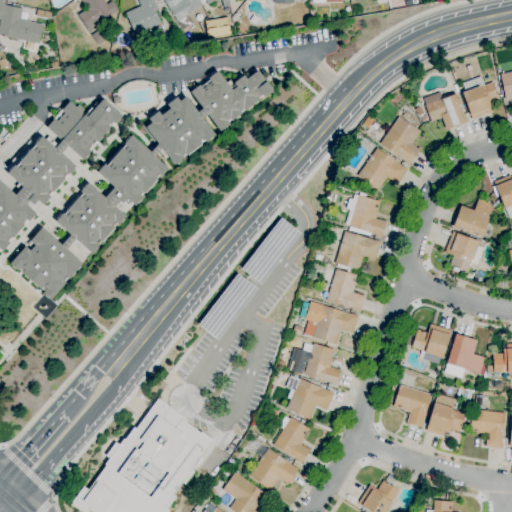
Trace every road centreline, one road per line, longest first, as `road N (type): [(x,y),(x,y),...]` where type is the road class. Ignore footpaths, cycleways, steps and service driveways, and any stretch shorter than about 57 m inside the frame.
road 1 (residential): [(309,511),(354,438),(423,212),(460,163),(511,145)]
road 2 (secondary): [(12,506),(105,402),(123,360)]
road 3 (residential): [(354,438),(427,468),(511,481)]
